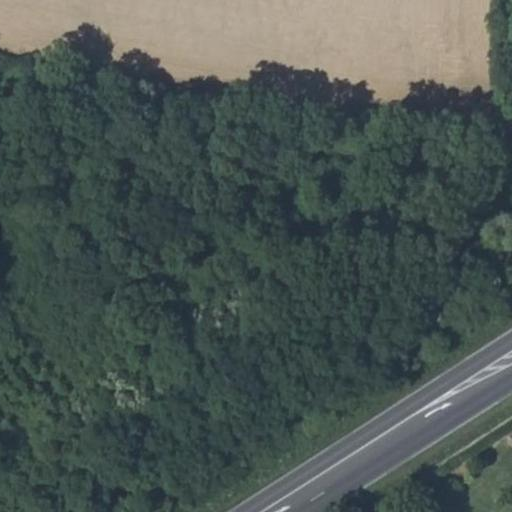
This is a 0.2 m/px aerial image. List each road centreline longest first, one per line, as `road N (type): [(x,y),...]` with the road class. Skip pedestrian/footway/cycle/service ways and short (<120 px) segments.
road 1 (primary): [(511,342),(259,511)]
road 2 (primary): [(273,511),(511,377)]
